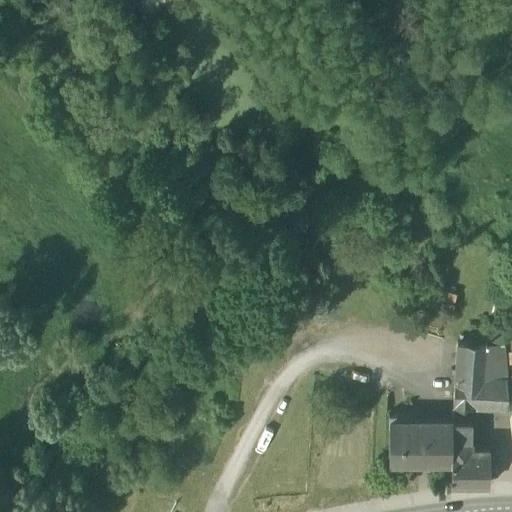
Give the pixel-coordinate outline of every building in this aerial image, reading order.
[(166,0),(142,0),(151,12),(166,0)] [(487,341),(503,342),(502,326),(487,326),(487,341)] [(451,405),(508,408),(509,408),(503,342),(487,341),(457,340),(451,405)] [(450,418),(401,418),(401,424),(388,424),(388,458),(450,458),(450,436),(450,418)] [(450,418),(450,436),(471,436),(471,418),(450,418)] [(471,445),(471,436),(450,436),(450,458),(450,481),(489,481),(489,445),(471,445)]
